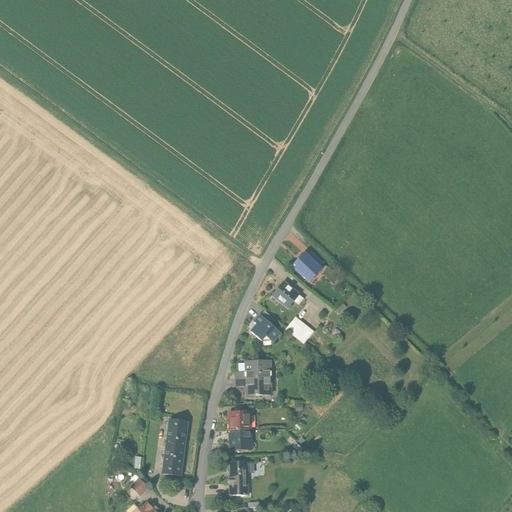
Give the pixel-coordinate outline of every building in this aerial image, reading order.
[(311,252),(306,257),(319,269),(324,265),(311,252)] [(304,255),(292,268),(309,284),(322,271),(319,269),(306,257),(304,255)] [(282,282),(272,296),(288,308),(299,295),(282,282)] [(346,309),(343,305),(336,312),(339,316),(346,309)] [(264,312),(260,317),(270,325),(274,321),(264,312)] [(270,325),(260,317),(254,324),(257,327),(251,333),(262,343),(266,338),(272,344),(280,334),(270,325)] [(314,334),(296,320),(287,331),(305,346),(314,334)] [(236,380),(270,379),(269,363),(246,364),(246,366),(238,366),(239,374),(235,374),(236,380)] [(271,396),(270,379),(236,380),(236,389),(246,389),(246,397),(255,396),(255,397),(262,397),(262,396),(271,396)] [(232,432),(250,432),(250,414),(240,414),(229,414),(230,432),(232,432)] [(170,422),(167,440),(185,442),(188,424),(170,422)] [(250,442),(250,432),(232,432),(232,441),(230,441),(230,452),(248,452),(248,442),(250,442)] [(185,442),(167,440),(165,458),(183,460),(185,442)] [(183,460),(165,458),(162,476),(180,478),(183,460)] [(247,464),(230,465),(230,478),(230,480),(229,481),(228,481),(227,482),(227,483),(227,484),(228,484),(228,485),(229,485),(230,485),(230,491),(230,498),(248,497),(247,464)] [(130,483),(127,486),(140,498),(148,489),(139,480),(134,486),(130,483)]
